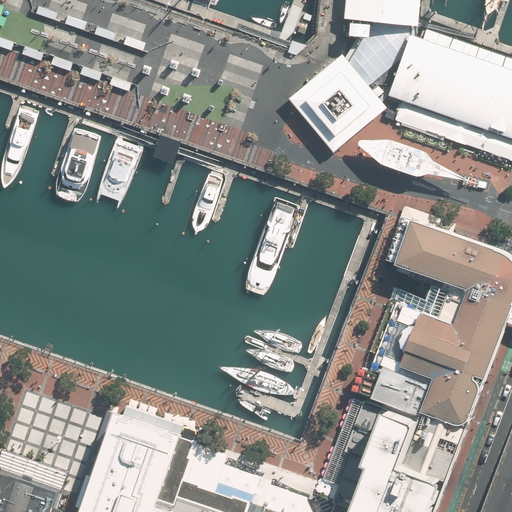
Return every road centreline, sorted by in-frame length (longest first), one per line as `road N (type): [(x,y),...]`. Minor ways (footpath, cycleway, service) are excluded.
road 1 (residential): [(286,79),(271,128),(279,147),(511,209)]
road 2 (residential): [(286,79),(52,0)]
road 3 (secondary): [(469,511),(511,391)]
